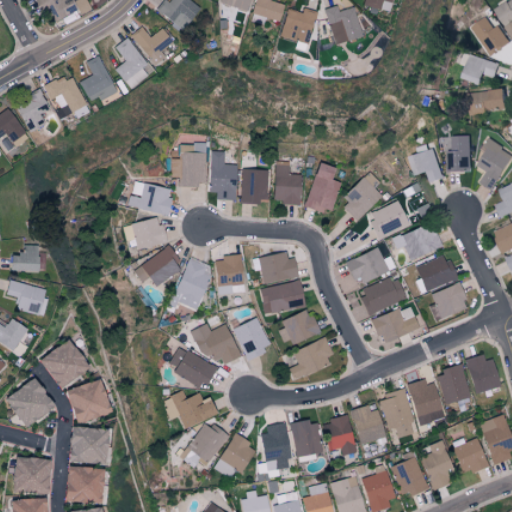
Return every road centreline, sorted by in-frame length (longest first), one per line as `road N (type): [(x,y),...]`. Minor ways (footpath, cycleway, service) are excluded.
road 1 (residential): [(251,398),(325,397),(511,316)]
road 2 (residential): [(201,231),(311,243),(329,301),(369,377)]
road 3 (residential): [(0,82),(133,0)]
road 4 (residential): [(459,212),(511,352)]
